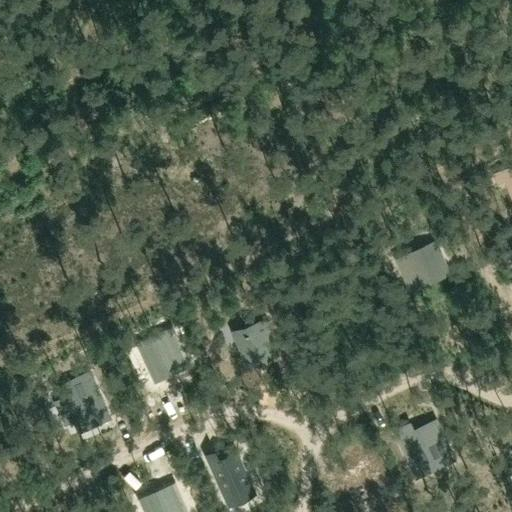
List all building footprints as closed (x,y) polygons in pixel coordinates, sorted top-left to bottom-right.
[(506,180),(511,194),(511,166),(495,174),(499,183),(506,180)] [(431,242),(402,255),(416,284),(444,270),(431,242)] [(267,300),(271,298),(271,297),(233,314),(238,326),(246,323),(253,340),(246,343),(252,355),(289,337),(289,336),(285,338),(267,300)] [(169,327),(140,340),(153,369),(182,356),(169,327)] [(88,370),(59,383),(72,412),(101,399),(88,370)] [(417,477),(441,466),(433,450),(446,444),(435,419),(413,429),(409,422),(395,429),(417,477)] [(212,454),(235,505),(263,492),(242,448),(223,457),(220,450),(212,454)]
